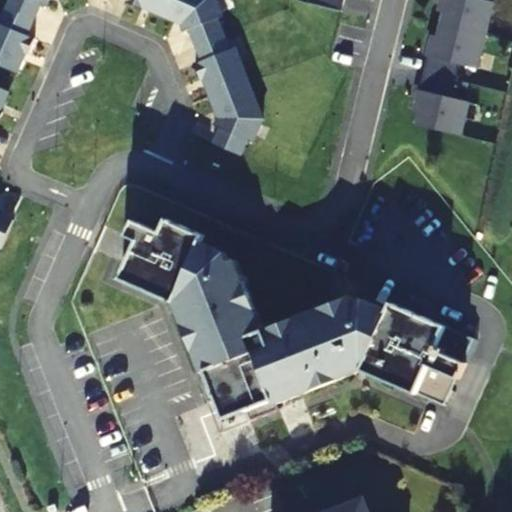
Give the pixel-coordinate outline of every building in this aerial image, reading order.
[(7,0),(4,9),(32,21),(39,5),(43,7),(46,0),(7,0)] [(160,14),(166,0),(123,0),(122,1),(138,8),(140,5),(160,14)] [(192,46),(221,35),(215,19),(219,17),(212,0),(166,0),(160,14),(178,22),(181,30),(185,29),(192,46)] [(310,0),(309,4),(342,12),(344,0),(310,0)] [(423,105),(418,125),(461,136),(470,102),(453,98),(461,65),(478,69),(494,2),(484,0),(442,0),(441,4),(447,5),(437,45),(432,44),(417,104),(423,105)] [(25,37),(32,21),(4,9),(0,16),(0,67),(14,74),(22,54),(25,56),(32,40),(25,37)] [(208,99),(246,84),(232,49),(228,51),(221,35),(192,46),(198,60),(191,63),(197,79),(200,78),(208,99)] [(259,120),(246,84),(208,99),(216,119),(213,127),(217,129),(210,145),(239,157),(246,141),(249,143),(259,120)] [(0,245),(11,221),(0,216),(0,245)] [(223,254),(199,243),(202,237),(165,220),(159,234),(131,222),(124,237),(136,242),(119,280),(172,304),(199,373),(194,375),(205,405),(216,400),(227,395),(238,400),(242,412),(243,413),(247,423),(277,411),(274,405),(360,372),(442,407),(449,391),(421,379),(426,368),(454,380),(457,381),(464,365),(461,363),(453,360),(463,337),(389,304),(386,311),(362,300),(353,304),(350,297),(262,332),(234,260),(227,263),(223,254)] [(471,340),(463,337),(453,360),(461,363),(471,340)] [(454,380),(426,368),(421,379),(449,391),(454,380)] [(227,395),(216,400),(223,420),(242,412),(238,400),(227,395)] [(367,511),(363,499),(330,511),(367,511)]
